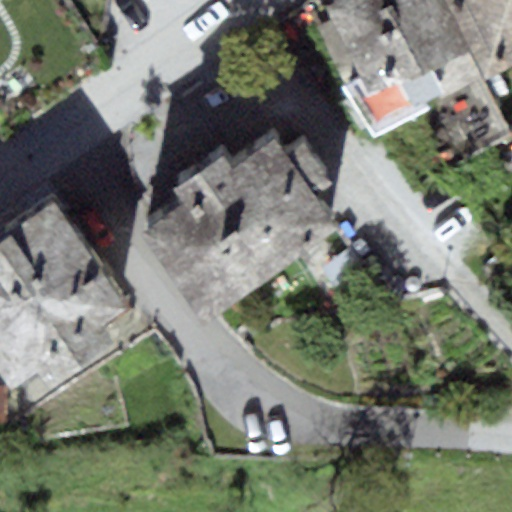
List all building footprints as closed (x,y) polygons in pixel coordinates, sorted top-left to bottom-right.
[(389,130),(436,105),(378,0),(340,0),(323,9),(361,79),(344,88),(372,140),(389,130)] [(482,80),(438,0),(378,0),(436,105),(482,80)] [(444,0),(451,13),(475,0),(444,0)] [(511,69),(511,0),(475,0),(451,13),(489,82),(511,69)] [(139,239),(200,328),(338,233),(315,199),(331,189),(302,146),(286,157),(278,145),(231,177),(220,161),(170,195),(181,210),(139,239)] [(149,333),(55,205),(0,245),(0,380),(29,420),(149,333)]
